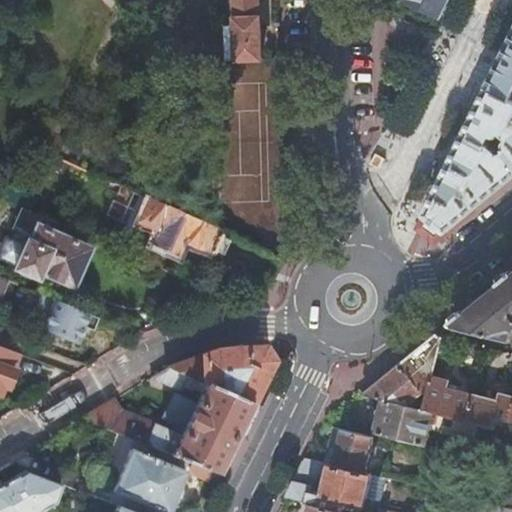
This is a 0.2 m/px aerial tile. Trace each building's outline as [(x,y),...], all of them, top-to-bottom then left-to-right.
[(234,0),(236,27),(226,28),(227,39),(260,38),(258,0),(234,0)] [(402,0),(401,2),(440,19),(449,0),(402,0)] [(406,7),(380,3),(381,38),(408,38),(406,7)] [(261,62),(260,38),(227,39),(228,63),(261,62)] [(511,41),(488,90),(511,101),(511,99),(511,41)] [(511,101),(488,90),(471,123),(426,215),(446,231),(511,176),(511,101)] [(34,127),(26,144),(55,157),(55,156),(63,140),(34,127)] [(258,226),(270,174),(223,163),(211,215),(258,226)] [(202,249),(212,227),(139,194),(122,231),(133,235),(133,236),(152,245),(175,255),(181,240),(202,249)] [(22,212),(13,231),(14,232),(11,239),(7,237),(4,238),(0,247),(0,262),(13,268),(12,270),(35,280),(38,273),(71,288),(88,249),(57,235),(60,229),(22,212)] [(511,273),(489,292),(450,323),(511,339),(511,273)] [(91,331),(96,318),(47,298),(42,296),(30,324),(43,329),(76,343),(83,328),(91,331)] [(443,337),(436,335),(363,394),(382,399),(424,410),(432,379),(443,337)] [(0,389),(1,387),(6,389),(18,355),(0,348),(0,389)] [(196,358),(169,367),(188,376),(189,377),(202,383),(249,405),(267,369),(270,361),(262,349),(234,349),(234,348),(213,351),(213,352),(196,358)] [(188,376),(169,367),(163,369),(159,371),(151,377),(181,391),(183,386),(188,376)] [(189,377),(188,376),(183,386),(191,391),(192,388),(196,380),(189,377)] [(449,383),(432,379),(424,410),(434,412),(466,421),(472,396),(446,390),(449,383)] [(231,441),(249,405),(202,383),(196,380),(192,388),(200,394),(195,405),(173,395),(159,421),(182,431),(180,436),(131,416),(129,417),(124,411),(120,414),(111,401),(104,406),(95,411),(82,419),(113,432),(132,440),(186,462),(215,473),(231,441)] [(497,403),(472,396),(466,421),(495,428),(497,418),(508,421),(511,406),(511,398),(500,395),(497,403)] [(424,410),(382,399),(374,432),(426,445),(434,412),(424,410)] [(366,474),(374,438),(333,428),(325,464),(366,474)] [(118,475),(132,440),(113,432),(102,458),(103,465),(107,470),(118,475)] [(165,511),(175,490),(186,462),(132,440),(118,475),(106,503),(115,507),(128,511),(165,511)] [(362,510),(370,475),(366,474),(325,464),(306,460),(292,487),(287,497),(314,504),(314,505),(345,511),(345,510),(346,506),(362,510)] [(43,511),(61,502),(65,487),(32,474),(24,480),(22,479),(10,486),(10,489),(7,491),(5,489),(0,491),(0,511),(43,511)] [(501,506),(511,508),(511,494),(504,492),(501,506)] [(511,511),(511,508),(501,506),(465,497),(461,511),(511,511)]
